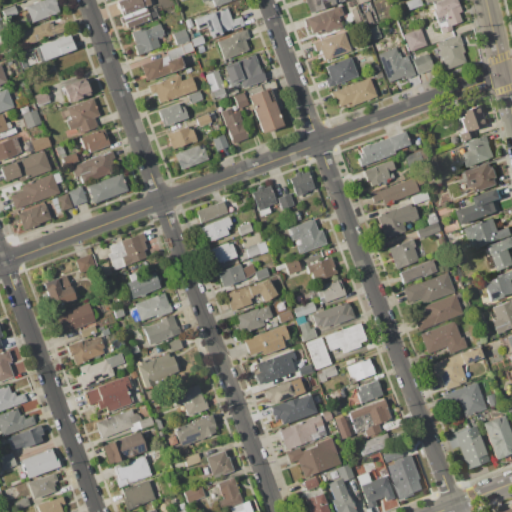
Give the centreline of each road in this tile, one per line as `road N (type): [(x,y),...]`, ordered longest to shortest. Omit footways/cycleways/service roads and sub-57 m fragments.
road 1 (residential): [(277,511),(83,0)]
road 2 (residential): [(453,505),(263,0)]
road 3 (tertiary): [(0,263),(502,74)]
road 4 (residential): [(96,511),(0,253)]
road 5 (tertiary): [(511,117),(484,0)]
